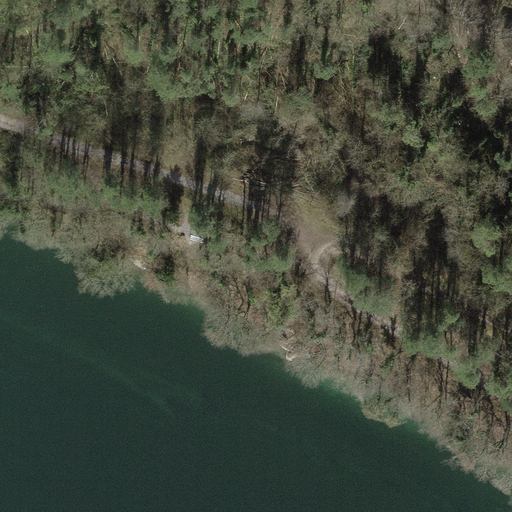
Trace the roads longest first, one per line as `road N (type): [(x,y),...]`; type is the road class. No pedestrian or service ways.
road 1 (track): [(306,230),(177,175),(0,116)]
road 2 (track): [(306,230),(321,279),(511,408)]
road 3 (track): [(511,332),(306,230)]
